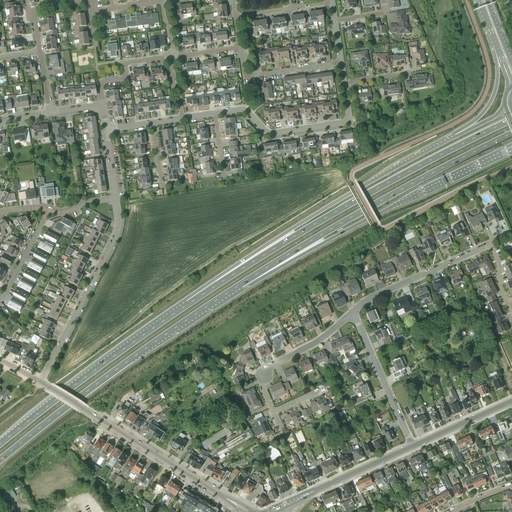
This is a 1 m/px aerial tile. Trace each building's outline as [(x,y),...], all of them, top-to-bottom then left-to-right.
[(342,0),(343,5),(344,8),(344,10),(349,9),(354,8),(356,7),(356,8),(357,8),(355,0),(342,0)] [(399,7),(397,0),(380,0),(382,4),(387,4),(388,9),(399,7)] [(10,13),(21,11),(20,6),(14,7),(14,3),(6,4),(7,10),(9,10),(10,13)] [(217,13),(227,11),(226,5),(220,6),(220,3),(213,4),(214,10),(217,9),(217,13)] [(186,5),(187,15),(191,14),(191,17),(197,16),(196,10),(192,10),(192,4),(186,5)] [(183,15),(187,15),(186,5),(179,6),(180,12),(177,12),(178,19),(184,18),(183,15)] [(9,22),(16,21),(16,18),(22,17),(21,11),(10,13),(10,16),(8,16),(9,22)] [(147,12),(149,28),(154,27),(153,24),(159,24),(158,13),(152,14),(151,11),(147,12)] [(227,11),(217,13),(218,17),(215,17),(216,22),(223,22),(222,18),(228,18),(227,11)] [(315,12),(317,22),(321,22),(321,26),(324,25),(323,17),(322,17),(322,11),(315,12)] [(76,22),(85,20),(85,14),(79,15),(79,12),(72,13),(73,18),(76,18),(76,22)] [(149,28),(147,12),(146,12),(147,15),(141,16),(141,13),(136,14),(138,27),(139,30),(143,29),(143,26),(148,25),(149,28)] [(313,23),(317,22),(315,12),(309,13),(310,17),(307,18),(307,19),(308,29),(311,29),(311,28),(314,27),(313,23)] [(390,32),(391,33),(397,32),(397,34),(402,34),(405,33),(405,34),(410,33),(409,28),(408,29),(406,17),(404,17),(403,12),(396,14),(398,23),(396,25),(390,26),(391,29),(390,30),(390,32)] [(131,28),(138,27),(136,14),(136,16),(131,17),(130,14),(126,15),(128,28),(131,27),(131,28)] [(44,26),(53,25),(53,21),(55,21),(54,15),(48,16),(48,20),(43,20),(44,26)] [(120,30),(128,28),(126,15),(125,15),(126,18),(120,19),(120,16),(115,17),(117,30),(120,29),(120,30)] [(308,29),(307,19),(305,20),(304,20),(303,15),(297,16),(299,27),(302,26),(303,30),(308,29)] [(295,27),(299,27),(297,16),(290,17),(291,22),(290,22),(288,22),(290,32),(295,31),(295,27)] [(117,30),(115,17),(115,20),(110,20),(109,18),(104,19),(106,31),(110,31),(117,30)] [(290,32),(288,22),(286,23),(285,23),(285,18),(278,19),(280,30),(284,29),(284,33),(290,32)] [(280,33),(280,30),(278,19),(271,20),(272,25),(271,25),(269,25),(271,35),(277,34),(280,33)] [(75,31),(81,30),(81,27),(86,26),(85,20),(76,22),(77,25),(74,26),(75,31)] [(12,31),(24,29),(23,24),(17,25),(16,21),(9,22),(10,28),(12,28),(12,31)] [(271,35),(269,25),(267,26),(266,21),(260,22),(261,32),(265,32),(266,36),(271,35)] [(257,33),(261,32),(260,22),(253,22),(254,28),(254,33),(252,34),(252,38),(258,37),(257,33)] [(381,26),(380,22),(372,24),(373,33),(377,32),(378,35),(385,33),(384,26),(381,26)] [(51,35),(57,34),(56,28),(54,29),(53,25),(44,26),(45,33),(50,32),(51,35)] [(361,25),(358,25),(358,26),(351,27),(351,28),(347,29),(349,40),(353,39),(352,34),(358,33),(358,35),(363,34),(362,25),(361,25)] [(12,40),(19,39),(18,36),(24,35),(24,29),(12,31),(13,34),(11,34),(12,40)] [(221,33),(222,41),(228,40),(227,38),(230,37),(229,29),(221,30),(221,33)] [(79,40),(88,39),(87,32),(82,33),(81,30),(75,31),(76,37),(78,36),(79,40)] [(214,40),(213,34),(212,31),(209,31),(209,34),(204,35),(205,43),(206,43),(206,44),(209,44),(209,43),(211,43),(211,40),(214,40)] [(204,35),(204,32),(198,33),(195,33),(197,42),(200,42),(200,44),(205,43),(204,35)] [(194,43),(197,42),(195,33),(192,34),(193,37),(187,38),(189,46),(194,45),(194,43)] [(217,42),(222,41),(221,33),(213,34),(214,40),(216,40),(217,42)] [(47,45),(56,43),(56,40),(58,39),(57,34),(51,35),(51,38),(46,39),(47,45)] [(187,38),(187,35),(179,36),(180,45),(183,44),(183,47),(189,46),(187,38)] [(149,38),(149,39),(151,51),(159,49),(159,47),(163,46),(166,46),(165,42),(164,37),(154,38),(149,38)] [(19,39),(12,40),(12,46),(15,46),(15,49),(26,47),(26,42),(20,43),(19,39)] [(88,39),(79,40),(80,44),(77,44),(78,50),(84,49),(84,45),(89,45),(88,39)] [(117,43),(116,41),(109,42),(110,45),(107,46),(108,53),(109,53),(110,59),(121,58),(119,43),(117,43)] [(124,57),(132,56),(130,48),(134,47),(133,41),(126,42),(127,47),(122,47),(124,57)] [(319,46),(320,57),(326,56),(325,50),(328,50),(327,42),(321,43),(321,45),(319,46)] [(418,51),(417,42),(409,43),(411,56),(415,56),(416,66),(426,65),(423,50),(418,51)] [(56,43),(47,45),(48,51),(53,50),(54,53),(60,52),(59,47),(57,47),(56,43)] [(149,51),(148,44),(141,45),(141,44),(140,45),(136,46),(137,52),(137,53),(140,52),(140,55),(146,54),(146,53),(146,51),(149,51)] [(320,57),(319,46),(316,46),(315,44),(309,45),(310,53),(314,52),(315,58),(320,57)] [(307,53),(310,53),(309,45),(303,46),(303,48),(300,48),(302,60),(308,59),(307,53)] [(291,48),(291,46),(285,47),(285,49),(282,49),(284,61),(289,60),(289,54),(292,54),(291,48)] [(284,61),(282,49),(279,50),(279,47),(273,48),(274,56),(278,56),(278,62),(284,61)] [(302,60),(300,48),(297,49),(297,47),(291,48),(292,54),(292,55),(296,55),(297,61),(302,60)] [(271,57),(274,56),(273,48),(267,49),(267,52),(264,52),(266,64),(271,63),(271,57)] [(266,64),(264,52),(261,52),(261,50),(255,51),(256,59),(260,58),(260,64),(266,64)] [(362,53),(362,52),(350,54),(351,61),(359,60),(359,62),(362,62),(363,69),(365,69),(365,70),(370,69),(368,56),(367,56),(367,52),(362,53)] [(378,70),(383,69),(383,66),(389,65),(387,54),(380,55),(380,56),(376,57),(378,70)] [(59,63),(58,56),(50,57),(51,61),(49,61),(50,65),(53,65),(54,75),(65,73),(64,63),(59,63)] [(408,63),(407,56),(397,57),(397,56),(393,57),(394,67),(405,66),(404,63),(408,63)] [(226,67),(226,70),(231,69),(235,69),(233,60),(231,60),(230,58),(225,59),(226,67)] [(221,68),(226,67),(225,59),(219,60),(220,62),(217,62),(218,71),(221,70),(221,68)] [(32,66),(31,60),(24,61),(26,71),(29,70),(30,73),(36,72),(35,66),(32,66)] [(210,72),(209,69),(208,61),(203,62),(203,64),(200,65),(201,67),(201,73),(210,72)] [(218,71),(217,62),(214,63),(213,61),(208,61),(209,69),(210,72),(215,71),(218,71)] [(9,76),(15,75),(15,72),(18,72),(17,62),(10,63),(11,68),(8,69),(9,76)] [(201,67),(200,65),(197,65),(197,63),(191,64),(192,72),(198,71),(201,71),(201,73),(201,67)] [(187,73),(192,72),(191,64),(186,64),(186,67),(182,67),(183,75),(188,75),(187,73)] [(156,68),(158,80),(161,79),(161,81),(167,81),(166,73),(163,74),(162,67),(156,68)] [(148,76),(148,75),(148,74),(145,74),(144,68),(138,69),(140,80),(143,80),(143,82),(149,81),(148,76)] [(155,80),(158,80),(156,68),(151,69),(152,75),(148,75),(148,76),(149,81),(149,83),(155,82),(155,80)] [(137,81),(140,80),(138,69),(133,70),(133,76),(130,76),(131,84),(137,83),(137,81)] [(321,83),(321,86),(324,86),(323,82),(322,83),(321,73),(318,74),(318,75),(316,76),(317,84),(321,83)] [(426,76),(426,74),(416,76),(417,81),(405,83),(407,90),(413,89),(413,86),(427,83),(428,86),(433,86),(432,75),(426,76)] [(302,87),(302,84),(301,84),(299,75),(297,75),(297,77),(294,77),(295,85),(299,84),(300,87),(302,87)] [(313,87),(313,84),(312,84),(310,75),(308,75),(308,77),(305,77),(306,83),(306,85),(307,88),(307,89),(311,88),(313,87)] [(291,89),(291,86),(290,86),(288,76),(286,77),(286,78),(283,79),(284,87),(285,93),(290,92),(289,89),(291,89)] [(384,97),(401,95),(400,83),(394,84),(388,85),(382,86),(383,88),(380,88),(378,91),(379,95),(381,97),(384,96),(384,97)] [(110,98),(121,96),(121,94),(118,94),(117,90),(117,87),(110,89),(110,91),(109,92),(110,98)] [(229,98),(232,98),(232,99),(235,99),(236,101),(240,101),(239,88),(234,88),(234,90),(228,91),(229,98)] [(372,101),(370,88),(361,89),(361,90),(357,91),(359,102),(368,100),(368,102),(372,101)] [(229,98),(228,91),(228,89),(223,90),(217,91),(218,93),(219,100),(221,99),(222,101),(224,100),(225,103),(230,102),(229,98)] [(219,104),(219,100),(218,93),(217,91),(212,92),(213,94),(207,94),(208,101),(211,101),(211,102),(214,102),(214,105),(219,104)] [(31,97),(31,100),(32,106),(38,105),(37,99),(40,99),(39,92),(35,92),(35,96),(31,97)] [(208,101),(207,94),(207,92),(202,93),(202,95),(197,96),(198,103),(201,102),(201,104),(203,103),(204,106),(209,105),(208,101)] [(31,100),(31,97),(30,94),(27,94),(28,97),(22,98),(24,108),(29,107),(28,101),(31,100)] [(198,103),(197,96),(196,94),(191,95),(192,97),(186,98),(187,104),(190,104),(190,105),(193,105),(193,108),(198,107),(198,103)] [(14,103),(13,96),(8,96),(8,100),(5,101),(6,104),(7,110),(12,109),(11,103),(14,103)] [(24,108),(22,98),(17,99),(17,96),(13,96),(14,103),(17,102),(18,108),(24,108)] [(171,109),(170,107),(173,106),(172,100),(169,101),(166,101),(166,97),(163,97),(165,110),(171,109)] [(327,104),(329,115),(335,114),(334,108),(337,108),(336,100),(330,101),(330,103),(327,104)] [(138,114),(144,113),(142,102),(140,102),(141,105),(134,106),(134,109),(137,109),(138,114)] [(329,115),(327,104),(325,104),(324,102),(318,103),(319,110),(323,110),(324,116),(329,115)] [(316,111),(319,110),(318,103),(312,104),(312,106),(309,106),(311,118),(317,117),(316,111)] [(311,118),(309,106),(306,107),(306,105),(300,106),(301,113),(305,113),(306,119),(311,118)] [(282,108),(282,106),(276,107),(276,109),(273,110),(275,121),(280,120),(279,114),(283,114),(282,108)] [(298,114),(301,113),(300,106),(294,107),(294,109),(291,109),(293,121),(299,120),(298,114)] [(293,121),(291,109),(288,110),(288,107),(282,108),(283,114),(283,116),(287,115),(288,121),(293,121)] [(275,121),(273,110),(270,110),(270,108),(264,109),(265,117),(268,116),(269,122),(275,121)] [(84,124),(96,123),(95,117),(92,118),(91,114),(83,115),(84,119),(84,122),(84,124)] [(225,131),(237,130),(237,124),(236,124),(235,121),(235,118),(225,119),(226,126),(224,126),(225,131)] [(66,130),(64,122),(54,124),(56,143),(57,143),(58,145),(66,144),(67,145),(74,144),(74,140),(72,129),(66,130)] [(200,135),(208,134),(207,129),(205,129),(204,124),(204,122),(198,123),(198,125),(199,130),(195,130),(196,136),(200,135)] [(42,126),(33,127),(35,139),(49,137),(47,125),(42,126)] [(26,139),(24,128),(17,130),(17,131),(12,132),(13,137),(14,136),(14,141),(26,139)] [(230,139),(238,138),(238,135),(237,130),(225,131),(226,137),(230,136),(230,139)] [(345,133),(347,141),(353,140),(353,142),(357,142),(356,135),(353,136),(352,132),(345,133)] [(341,142),(347,141),(345,133),(339,133),(340,139),(337,139),(338,146),(341,145),(341,142)] [(137,140),(146,139),(145,134),(136,135),(137,139),(134,139),(134,142),(137,141),(137,140)] [(204,143),(207,143),(206,140),(209,140),(208,134),(200,135),(200,140),(197,141),(198,142),(198,144),(200,144),(201,144),(204,143)] [(338,146),(337,139),(334,140),(334,136),(327,137),(328,143),(328,145),(329,149),(335,148),(335,149),(338,148),(338,146)] [(322,146),(328,145),(328,143),(327,137),(321,138),(321,142),(318,142),(319,149),(322,148),(322,146)] [(173,141),(176,140),(176,138),(172,139),(173,140),(164,141),(165,147),(166,146),(173,145),(173,141)] [(238,147),(237,141),(240,141),(239,138),(238,138),(230,139),(231,142),(228,143),(229,148),(238,147)] [(319,149),(318,142),(315,143),(314,139),(308,140),(309,148),(316,147),(316,149),(319,149)] [(303,149),(309,148),(308,140),(302,141),(302,145),(299,145),(300,152),(303,151),(303,149)] [(300,152),(299,145),(296,145),(296,142),(289,143),(290,150),(291,153),(291,156),(301,154),(300,152)] [(201,153),(211,151),(211,149),(209,149),(209,146),(207,146),(207,143),(204,143),(201,144),(200,144),(201,147),(200,147),(201,153)] [(282,157),(280,148),(278,149),(277,143),(270,144),(272,156),(276,155),(278,155),(279,157),(282,157)] [(285,156),(284,151),(290,150),(289,143),(283,144),(284,148),(280,148),(282,157),(285,156)] [(266,155),(266,156),(272,156),(270,144),(264,145),(264,149),(261,149),(262,156),(266,155)] [(233,156),(241,155),(251,153),(253,153),(255,153),(256,152),(256,150),(251,150),(243,151),(242,146),(238,147),(229,148),(228,148),(229,151),(230,151),(230,154),(232,153),(233,156)] [(135,158),(145,156),(144,155),(145,154),(145,149),(136,150),(136,151),(137,155),(134,156),(135,158)] [(200,162),(210,160),(209,157),(212,157),(211,151),(201,153),(198,153),(198,158),(199,158),(200,162)] [(230,165),(239,164),(242,163),(241,158),(241,155),(233,156),(233,159),(230,160),(230,165)] [(138,165),(147,163),(146,158),(145,159),(145,156),(135,158),(137,158),(137,159),(138,164),(135,164),(135,166),(139,166),(138,165)] [(177,163),(180,162),(180,157),(176,157),(176,159),(168,160),(169,166),(178,164),(177,163)] [(91,167),(102,166),(102,160),(100,160),(97,161),(94,161),(94,159),(90,160),(91,167)] [(205,169),(216,168),(215,165),(213,166),(213,162),(210,163),(210,160),(200,162),(200,165),(202,164),(203,170),(205,169)] [(181,165),(181,162),(180,162),(177,163),(178,164),(169,166),(170,170),(176,169),(176,170),(180,169),(181,169),(181,165)] [(239,164),(230,165),(231,171),(234,170),(234,173),(237,173),(236,170),(240,169),(239,164)] [(141,175),(150,174),(150,173),(151,173),(150,170),(149,171),(149,168),(148,168),(148,169),(140,170),(139,170),(137,171),(137,174),(138,174),(138,176),(141,176),(141,175)] [(177,175),(180,175),(179,173),(176,173),(177,174),(168,176),(169,181),(177,180),(177,175)] [(150,179),(142,180),(138,180),(139,186),(139,187),(139,188),(140,188),(142,188),(151,187),(150,184),(151,184),(150,179)] [(17,192),(18,201),(26,200),(26,201),(37,199),(34,181),(29,182),(30,190),(17,192)] [(50,189),(50,185),(45,186),(41,187),(42,197),(46,197),(46,199),(51,198),(51,197),(55,197),(59,196),(58,188),(54,188),(50,189)] [(0,203),(3,205),(4,203),(16,201),(14,194),(8,195),(8,194),(4,192),(4,193),(0,191),(0,203)] [(486,213),(490,221),(497,218),(498,222),(501,221),(494,205),(491,206),(493,210),(486,213)] [(470,216),(469,216),(468,213),(465,214),(467,218),(469,223),(471,222),(475,233),(482,229),(481,226),(487,223),(482,213),(473,217),(470,216)] [(19,226),(28,221),(25,216),(22,218),(21,217),(16,220),(19,226)] [(98,226),(106,230),(109,225),(104,223),(106,219),(100,216),(98,220),(97,222),(99,223),(98,226)] [(9,226),(5,222),(3,218),(0,220),(0,232),(1,233),(1,234),(3,237),(6,235),(5,230),(4,230),(9,226)] [(76,225),(66,220),(63,218),(61,221),(60,221),(57,222),(55,223),(54,222),(50,230),(51,230),(60,235),(62,232),(62,231),(65,225),(73,230),(76,225)] [(28,221),(17,228),(19,231),(21,229),(23,233),(28,230),(29,230),(31,228),(30,226),(31,226),(28,221)] [(465,237),(468,236),(463,223),(453,227),(457,236),(463,233),(465,237)] [(103,236),(106,230),(98,226),(96,229),(94,228),(93,230),(101,234),(103,236)] [(93,230),(90,229),(89,231),(91,232),(90,235),(98,239),(101,234),(93,230)] [(47,230),(44,235),(44,237),(45,237),(43,240),(55,246),(59,237),(47,230)] [(450,239),(453,237),(450,231),(437,237),(442,247),(448,244),(448,245),(452,243),(450,239)] [(95,244),(98,239),(90,235),(88,238),(86,236),(85,239),(95,244)] [(423,248),(425,252),(427,251),(428,254),(435,251),(432,244),(435,242),(432,235),(425,238),(427,242),(421,244),(423,248)] [(21,240),(15,238),(14,237),(11,242),(7,241),(5,245),(9,247),(16,250),(18,248),(17,247),(18,246),(20,247),(23,241),(21,240)] [(93,249),(95,244),(85,239),(84,241),(86,242),(85,245),(93,249)] [(43,240),(42,243),(41,242),(40,243),(38,247),(50,254),(55,246),(43,240)] [(90,254),(93,249),(85,245),(83,248),(81,246),(80,249),(90,254)] [(18,251),(16,250),(9,247),(6,252),(1,251),(0,253),(0,254),(2,256),(3,256),(11,260),(13,257),(12,257),(13,256),(15,257),(18,251)] [(425,252),(423,248),(417,251),(415,247),(409,250),(412,258),(416,257),(419,263),(425,260),(422,254),(425,252)] [(65,255),(70,257),(74,250),(69,248),(65,255)] [(36,251),(34,255),(33,256),(35,257),(33,260),(44,266),(49,257),(36,251)] [(77,260),(85,265),(88,260),(77,254),(76,256),(78,258),(77,260)] [(392,258),(396,266),(400,264),(403,271),(412,266),(406,254),(401,256),(401,258),(398,260),(396,256),(392,258)] [(13,261),(11,260),(3,256),(2,256),(1,259),(0,258),(0,264),(1,262),(10,266),(13,261)] [(478,260),(482,267),(483,266),(486,274),(493,271),(487,256),(478,260)] [(396,266),(392,258),(389,259),(390,263),(385,265),(385,263),(380,265),(384,274),(386,274),(387,277),(395,274),(392,267),(396,266)] [(33,260),(32,262),(30,262),(30,263),(28,267),(40,273),(44,266),(33,260)] [(83,270),(85,265),(77,260),(75,263),(73,262),(72,264),(83,270)] [(482,267),(478,260),(475,261),(475,263),(467,267),(471,276),(475,274),(474,272),(479,269),(478,268),(482,267)] [(80,275),(83,270),(72,264),(71,266),(73,268),(72,270),(72,271),(80,275)] [(367,286),(379,281),(373,269),(362,274),(367,286)] [(26,270),(24,274),(23,276),(24,276),(23,279),(34,285),(38,277),(26,270)] [(456,274),(450,276),(454,285),(453,285),(455,288),(460,286),(459,283),(461,282),(460,278),(463,277),(460,270),(455,272),(456,274)] [(83,276),(80,275),(72,271),(71,273),(73,274),(72,277),(80,281),(83,276)] [(484,290),(493,286),(490,279),(491,279),(490,275),(483,279),(484,282),(481,283),(484,290)] [(77,286),(80,281),(72,277),(70,280),(68,278),(67,281),(77,286)] [(450,285),(447,278),(441,280),(441,279),(434,282),(434,283),(433,284),(436,291),(437,291),(439,295),(441,295),(443,293),(446,291),(445,287),(450,285)] [(21,282),(20,281),(20,282),(17,286),(30,293),(34,285),(23,279),(21,282)] [(344,287),(348,295),(350,293),(351,296),(360,291),(355,279),(349,281),(351,285),(344,287)] [(348,295),(344,287),(343,285),(339,287),(342,293),(337,295),(337,293),(332,296),(336,304),(337,304),(338,307),(346,304),(343,297),(348,295)] [(64,292),(72,297),(75,292),(64,286),(63,288),(65,290),(64,292)] [(493,286),(484,290),(488,298),(486,298),(488,301),(491,300),(496,298),(494,295),(497,293),(493,286)] [(422,290),(416,293),(422,307),(432,302),(426,287),(421,289),(422,290)] [(16,290),(13,294),(13,295),(14,296),(12,299),(24,305),(28,296),(16,290)] [(69,302),(72,297),(64,292),(62,295),(60,294),(59,296),(67,300),(69,302)] [(59,296),(56,295),(55,297),(58,298),(56,301),(64,305),(67,300),(59,296)] [(323,318),(329,316),(328,313),(331,312),(326,303),(330,301),(327,295),(324,296),(326,302),(317,306),(323,318)] [(405,313),(412,310),(406,298),(404,299),(403,297),(393,302),(397,312),(403,309),(405,313)] [(490,313),(499,309),(496,302),(497,301),(496,298),(491,300),(488,301),(489,305),(486,306),(490,313)] [(12,299),(11,301),(10,300),(9,302),(7,306),(20,312),(24,305),(12,299)] [(418,308),(415,300),(410,302),(414,310),(418,308)] [(62,310),(64,305),(56,301),(55,304),(52,303),(51,305),(62,310)] [(59,315),(62,310),(51,305),(50,307),(52,308),(51,311),(59,315)] [(44,311),(39,309),(35,307),(33,311),(37,313),(39,314),(40,315),(42,316),(44,311)] [(499,309),(490,313),(493,320),(492,320),(494,324),(501,321),(500,317),(502,316),(499,309)] [(377,320),(380,319),(375,310),(366,314),(371,325),(377,322),(377,320)] [(56,320),(59,315),(51,311),(49,314),(47,313),(46,315),(56,320)] [(308,331),(318,326),(313,316),(303,321),(308,331)] [(43,325),(52,329),(53,327),(55,328),(56,325),(46,320),(43,325)] [(294,342),(303,338),(299,328),(302,327),(299,320),(295,322),(297,327),(289,331),(294,342)] [(501,321),(494,324),(489,326),(490,330),(496,327),(499,334),(508,330),(505,323),(502,324),(501,321)] [(54,330),(52,329),(43,325),(41,330),(42,331),(49,334),(50,332),(52,333),(54,330)] [(381,329),(376,331),(377,333),(375,334),(378,341),(383,339),(386,345),(392,342),(389,336),(390,336),(388,332),(386,333),(385,330),(381,331),(381,329)] [(51,335),(49,334),(42,331),(40,336),(50,341),(51,338),(50,337),(51,335)] [(10,353),(15,342),(18,335),(15,334),(10,344),(7,342),(8,341),(4,339),(4,340),(1,346),(5,348),(4,350),(10,353)] [(278,350),(287,346),(282,335),(273,340),(278,350)] [(340,339),(345,352),(346,353),(349,352),(349,350),(354,348),(353,345),(350,346),(348,343),(350,343),(347,336),(340,339)] [(331,356),(336,367),(339,366),(335,358),(336,358),(340,356),(340,354),(345,352),(340,339),(334,342),(335,344),(331,346),(334,354),(331,356)] [(26,351),(26,350),(23,356),(26,358),(24,361),(32,365),(36,357),(36,356),(33,354),(31,354),(31,355),(28,354),(32,347),(34,348),(36,344),(30,341),(28,346),(26,351)] [(26,351),(28,346),(22,343),(21,345),(15,342),(10,353),(17,355),(20,356),(23,349),(26,350),(26,351)] [(262,358),(269,354),(268,351),(269,350),(266,344),(257,348),(262,358)] [(237,366),(244,368),(245,365),(250,362),(251,363),(255,362),(249,350),(245,352),(246,354),(241,356),(243,361),(242,364),(239,363),(237,366)] [(336,367),(331,356),(327,357),(324,351),(315,355),(319,364),(324,362),(325,362),(325,363),(326,363),(327,364),(328,364),(329,363),(332,370),(335,369),(335,368),(336,367)] [(403,374),(405,373),(404,370),(404,369),(406,368),(404,365),(406,364),(403,357),(399,359),(393,362),(396,369),(395,370),(396,373),(393,374),(395,378),(401,375),(402,377),(399,379),(400,382),(407,379),(406,376),(404,377),(403,374)] [(303,373),(312,369),(308,359),(299,363),(303,373)] [(354,359),(350,362),(346,363),(348,369),(353,373),(351,375),(354,378),(355,376),(358,379),(361,377),(364,373),(363,372),(364,370),(362,364),(361,364),(361,363),(360,363),(360,364),(359,364),(359,365),(360,365),(356,366),(354,365),(355,364),(356,364),(354,359)] [(244,368),(237,366),(236,370),(239,371),(238,374),(234,376),(236,381),(234,382),(236,386),(248,380),(246,376),(245,377),(243,371),(244,368)] [(288,381),(297,377),(293,368),(286,371),(287,373),(285,374),(288,381)] [(498,377),(501,375),(499,370),(496,372),(497,374),(490,377),(492,381),(496,390),(503,388),(500,382),(501,382),(499,378),(498,377)] [(360,399),(361,402),(373,397),(367,384),(364,385),(362,381),(354,384),(356,389),(358,388),(363,398),(360,399)] [(282,385),(281,383),(271,387),(276,398),(289,393),(288,390),(285,383),(282,385)] [(481,394),(482,397),(489,394),(485,384),(479,387),(478,384),(473,386),(476,392),(478,391),(480,395),(481,394)] [(246,403),(256,398),(255,395),(256,394),(253,388),(244,393),(242,388),(235,391),(237,394),(241,393),(246,403)] [(5,401),(11,394),(5,389),(1,394),(0,393),(0,399),(1,400),(2,399),(5,401)] [(321,400),(326,411),(330,409),(328,405),(331,403),(329,399),(333,397),(329,389),(328,390),(329,393),(327,393),(328,395),(326,396),(326,398),(321,400)] [(460,412),(455,401),(458,399),(453,389),(449,390),(453,398),(449,399),(451,403),(449,404),(454,415),(460,412)] [(466,396),(471,408),(477,405),(476,403),(477,402),(471,391),(471,390),(468,392),(469,395),(466,396)] [(471,408),(466,396),(465,393),(462,395),(464,399),(461,400),(465,410),(471,408)] [(162,400),(158,394),(149,400),(153,405),(162,400)] [(256,398),(246,403),(250,413),(262,407),(259,401),(258,402),(256,398)] [(326,411),(321,400),(315,403),(314,401),(312,402),(314,405),(311,407),(314,413),(320,410),(322,413),(326,411)] [(443,420),(450,417),(445,407),(443,401),(439,403),(442,408),(439,410),(443,420)] [(130,405),(126,402),(125,404),(124,405),(123,404),(117,414),(122,417),(130,405)] [(440,422),(433,408),(432,406),(429,407),(431,410),(433,415),(430,416),(434,424),(440,422)] [(137,414),(139,411),(134,407),(126,419),(131,423),(137,414)] [(294,413),(299,424),(303,422),(301,417),(304,416),(305,417),(308,416),(305,410),(302,411),(301,407),(299,408),(299,410),(294,413)] [(145,413),(143,415),(140,414),(133,424),(140,428),(145,420),(147,418),(150,416),(145,413)] [(299,424),(294,413),(288,415),(287,414),(285,415),(286,418),(284,419),(287,425),(290,424),(289,423),(292,421),(295,426),(299,424)] [(416,415),(418,418),(422,427),(428,424),(424,415),(421,416),(420,414),(416,415)] [(252,433),(269,426),(266,420),(268,420),(267,418),(264,419),(262,416),(256,419),(257,421),(254,422),(256,427),(250,430),(252,433)] [(422,427),(418,418),(414,420),(412,417),(410,418),(413,425),(413,424),(415,429),(422,427)] [(504,446),(507,445),(502,434),(511,429),(511,422),(507,425),(505,420),(498,423),(499,427),(498,427),(500,431),(497,432),(500,439),(503,446),(504,446)] [(152,436),(157,429),(150,424),(145,431),(149,433),(148,434),(152,436)] [(201,444),(205,449),(234,430),(231,425),(201,444)] [(252,433),(254,436),(255,437),(264,433),(266,437),(274,433),(273,431),(271,432),(269,426),(252,433)] [(386,431),(388,430),(387,426),(381,429),(384,436),(385,435),(389,442),(394,439),(391,431),(387,433),(386,431)] [(500,439),(497,432),(494,434),(491,426),(485,429),(489,438),(495,435),(497,440),(500,439)] [(384,448),(381,442),(383,441),(381,438),(384,437),(379,427),(377,428),(380,435),(376,437),(372,439),(374,442),(377,451),(384,448)] [(254,436),(252,433),(250,430),(249,428),(245,434),(227,445),(216,452),(219,457),(254,436)] [(157,429),(152,436),(156,439),(156,438),(160,440),(164,434),(157,429)] [(489,438),(485,429),(478,432),(481,439),(482,441),(489,438)] [(89,452),(93,445),(90,443),(95,435),(88,431),(81,442),(85,444),(82,449),(85,451),(86,450),(89,452)] [(186,442),(187,440),(184,438),(186,436),(181,433),(175,443),(172,441),(169,445),(180,452),(186,442)] [(463,439),(467,448),(473,445),(472,443),(469,436),(463,439)] [(105,442),(99,438),(91,451),(94,452),(95,450),(99,452),(105,442)] [(468,450),(467,448),(463,439),(456,442),(459,449),(461,453),(468,450)] [(364,441),(359,443),(361,448),(363,447),(367,455),(373,453),(370,445),(366,446),(364,441)] [(107,443),(101,452),(106,456),(112,447),(107,443)] [(457,456),(456,453),(453,447),(450,449),(448,443),(440,447),(443,453),(447,451),(447,453),(451,451),(454,458),(457,456)] [(350,446),(347,447),(350,454),(353,452),(354,456),(355,455),(357,460),(363,457),(359,449),(357,450),(355,446),(351,448),(350,446)] [(113,466),(117,460),(116,459),(120,451),(114,448),(107,460),(109,462),(108,463),(113,466)] [(192,467),(197,459),(194,457),(195,454),(193,453),(193,452),(190,450),(188,454),(191,456),(187,464),(192,467)] [(438,461),(442,459),(439,453),(436,455),(434,450),(427,453),(430,459),(433,458),(434,459),(437,458),(438,461)] [(279,457),(276,451),(269,455),(272,461),(279,457)] [(342,467),(350,463),(348,458),(349,458),(348,456),(343,458),(342,455),(341,456),(338,451),(336,452),(342,467)] [(117,460),(113,466),(113,468),(115,469),(116,468),(119,470),(128,456),(122,453),(117,460)] [(197,459),(192,467),(196,469),(199,470),(201,467),(202,468),(207,458),(206,457),(200,454),(197,459)] [(331,472),(326,460),(322,462),(319,455),(314,457),(315,459),(318,466),(320,465),(323,472),(324,471),(325,475),(331,472)] [(415,458),(418,465),(419,468),(426,465),(421,455),(415,458)] [(313,480),(310,472),(307,466),(302,468),(297,456),(293,458),(299,472),(301,471),(302,472),(304,478),(306,477),(308,482),(313,480)] [(130,457),(122,470),(127,474),(135,461),(130,457)] [(326,460),(331,472),(338,469),(335,464),(336,464),(333,457),(326,460)] [(418,465),(415,458),(409,461),(413,471),(416,470),(415,467),(418,465)] [(318,467),(318,466),(315,459),(311,460),(314,467),(312,468),(314,470),(310,472),(313,480),(319,477),(318,474),(319,473),(316,468),(318,467)] [(210,477),(216,466),(214,465),(216,462),(213,460),(212,460),(208,463),(212,465),(210,467),(208,466),(204,473),(210,477)] [(136,483),(141,475),(139,474),(144,467),(138,462),(130,474),(136,477),(133,481),(136,483)] [(399,473),(406,470),(403,463),(396,466),(399,473)] [(216,466),(210,477),(217,480),(221,472),(222,471),(223,469),(223,468),(220,467),(219,465),(217,466),(216,467),(216,466)] [(462,467),(460,465),(455,467),(452,468),(456,478),(460,476),(456,469),(462,467)] [(507,465),(501,467),(504,477),(511,474),(507,465)] [(234,471),(232,474),(236,477),(239,471),(240,469),(236,467),(235,469),(234,471)] [(504,477),(501,467),(497,469),(496,467),(493,468),(497,479),(504,477)] [(141,475),(136,483),(138,484),(140,481),(147,485),(155,472),(149,468),(143,476),(141,475)] [(394,481),(396,480),(394,475),(391,468),(385,471),(388,478),(392,477),(394,481)] [(228,476),(230,473),(229,472),(226,471),(223,469),(222,471),(221,472),(217,480),(217,482),(219,483),(221,482),(221,483),(221,482),(223,483),(227,476),(228,476)] [(293,472),(287,474),(290,481),(293,480),(296,487),(303,484),(298,473),(295,475),(293,472)] [(476,476),(480,486),(486,484),(485,479),(488,478),(486,472),(476,476)] [(380,473),(374,476),(378,485),(381,483),(383,487),(386,486),(387,489),(390,488),(388,482),(385,483),(380,473)] [(240,475),(234,485),(241,489),(245,482),(241,479),(243,477),(240,475)] [(168,480),(162,476),(157,484),(156,485),(153,483),(147,492),(151,494),(155,487),(161,491),(163,488),(168,480)] [(480,486),(476,476),(470,478),(474,488),(480,486)] [(288,491),(285,483),(287,482),(285,478),(284,477),(281,478),(282,479),(279,480),(281,484),(277,486),(281,494),(288,491)] [(362,481),(366,488),(373,485),(374,487),(376,486),(373,481),(371,482),(369,477),(362,481)] [(474,488),(470,478),(467,479),(468,480),(464,481),(468,490),(474,488)] [(249,494),(256,484),(249,480),(242,490),(249,494)] [(459,493),(461,492),(457,483),(459,483),(457,480),(453,482),(455,485),(456,486),(451,488),(456,497),(460,495),(459,493)] [(367,490),(366,488),(362,481),(356,484),(359,490),(360,493),(367,490)] [(23,490),(19,482),(13,485),(18,493),(23,490)] [(167,499),(175,485),(170,482),(166,490),(168,491),(164,497),(167,499)] [(262,494),(264,491),(262,486),(259,484),(255,490),(262,494)] [(175,485),(167,499),(167,500),(167,501),(170,502),(174,495),(176,497),(181,489),(175,485)] [(346,502),(350,511),(354,511),(352,507),(355,506),(351,495),(354,493),(351,485),(344,488),(346,493),(345,493),(349,501),(346,502)] [(16,496),(12,489),(2,495),(6,502),(16,496)] [(187,502),(192,494),(188,492),(185,490),(184,491),(183,493),(181,492),(178,497),(187,502)] [(441,493),(442,495),(445,502),(451,499),(447,490),(441,493)] [(271,501),(268,494),(266,495),(264,491),(262,494),(255,505),(261,508),(270,504),(269,501),(271,501)] [(268,494),(271,501),(277,498),(274,491),(268,494)] [(329,495),(332,503),(333,505),(336,503),(335,500),(339,499),(338,496),(337,496),(335,492),(329,495)] [(192,494),(187,502),(181,511),(183,511),(186,508),(189,510),(192,505),(197,497),(192,494)] [(362,494),(359,496),(364,508),(367,506),(362,494)] [(332,503),(329,495),(322,498),(325,505),(328,503),(328,505),(332,503)] [(435,498),(439,505),(445,502),(442,495),(435,498)] [(429,501),(433,509),(439,505),(435,498),(434,496),(428,499),(429,501)] [(192,511),(194,511),(202,500),(197,497),(192,505),(194,506),(191,511),(192,511)] [(202,500),(194,511),(201,511),(207,503),(202,500)] [(152,506),(144,501),(142,504),(151,509),(152,506)] [(422,505),(426,511),(433,509),(429,501),(422,505)] [(208,511),(212,506),(207,503),(201,511),(208,511)]
